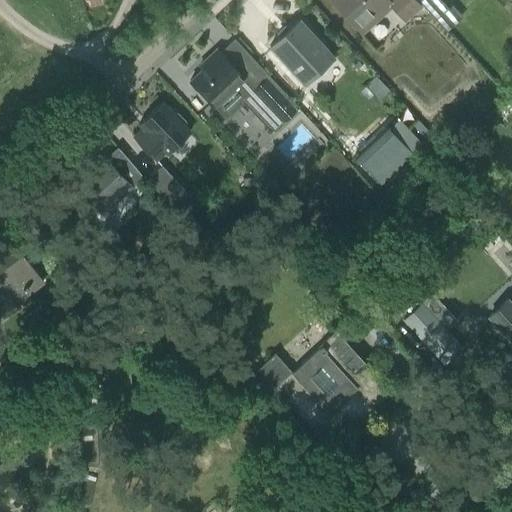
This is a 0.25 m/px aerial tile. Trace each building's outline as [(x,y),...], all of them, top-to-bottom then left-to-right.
[(329,0),(361,35),(372,26),(367,20),(373,15),(370,12),(383,0),(329,0)] [(386,0),(389,3),(388,4),(391,8),(394,11),(405,23),(423,7),(417,0),(386,0)] [(439,0),(417,0),(423,6),(436,20),(447,8),(439,0)] [(269,45),(304,83),(333,57),(299,18),(269,45)] [(201,70),(190,81),(213,106),(224,118),(242,101),(267,128),(275,131),(284,123),(254,90),(254,89),(243,78),(244,77),(220,51),(217,49),(206,59),(210,63),(201,70)] [(297,110),(290,103),(267,78),(254,89),(254,90),(284,123),(297,110)] [(168,153),(190,132),(184,126),(186,124),(186,121),(178,113),(175,113),(173,115),(161,102),(143,119),(148,124),(133,137),(155,160),(165,151),(168,153)] [(387,126),(354,156),(380,183),(412,153),(387,126)] [(490,164),(468,141),(454,154),(476,178),(490,164)] [(126,184),(130,189),(143,176),(119,149),(107,160),(104,157),(75,184),(99,209),(126,184)] [(191,198),(161,165),(146,179),(176,212),(191,198)] [(243,178),(243,186),(251,185),(250,177),(243,178)] [(0,321),(6,318),(20,307),(17,303),(43,283),(14,244),(13,243),(12,243),(13,245),(0,255),(0,321)] [(312,261),(316,250),(305,246),(301,257),(312,261)] [(488,315),(498,325),(502,329),(511,340),(511,301),(507,297),(488,315)] [(421,303),(402,321),(427,348),(446,330),(421,303)] [(291,371),(275,386),(325,440),(358,409),(363,414),(368,409),(388,391),(335,331),(291,371)] [(128,356),(148,347),(142,334),(122,343),(128,356)] [(113,364),(100,365),(101,376),(102,385),(87,386),(89,402),(102,401),(104,412),(134,409),(133,397),(130,373),(120,374),(119,363),(113,364)] [(82,477),(75,501),(86,504),(93,480),(82,477)]
